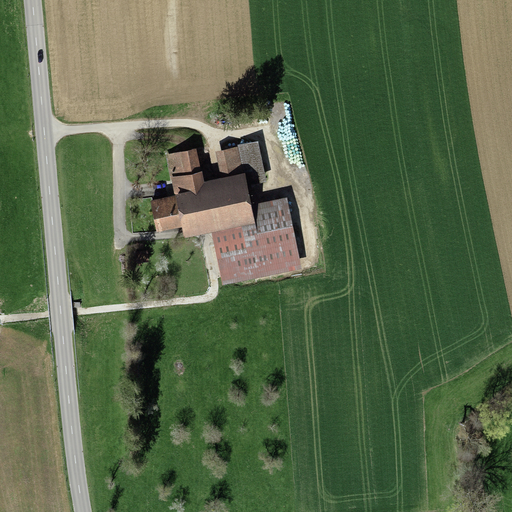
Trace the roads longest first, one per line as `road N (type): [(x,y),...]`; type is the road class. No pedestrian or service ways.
road 1 (secondary): [(33,0),(82,511)]
road 2 (track): [(2,318),(210,298),(207,235)]
